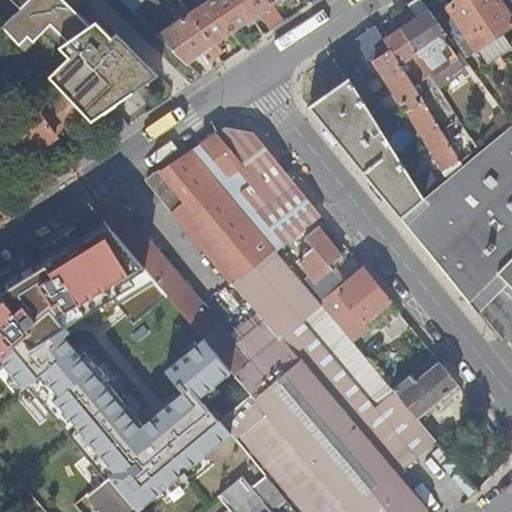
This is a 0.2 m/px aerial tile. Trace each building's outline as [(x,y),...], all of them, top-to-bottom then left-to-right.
[(79,19),(60,0),(29,0),(18,11),(1,27),(18,46),(28,37),(32,42),(51,24),(66,41),(59,47),(69,57),(48,77),(62,92),(85,117),(90,122),(158,75),(100,18),(89,27),(81,33),(73,25),(79,19)] [(7,0),(18,11),(29,0),(7,0)] [(122,0),(136,14),(149,0),(122,0)] [(219,42),(233,33),(209,0),(157,36),(168,45),(186,64),(212,47),(219,42)] [(209,0),(233,33),(253,19),(242,1),(241,0),(209,0)] [(260,15),(270,31),(284,22),(273,5),(269,0),(241,0),(242,1),(253,19),(260,15)] [(452,50),(447,45),(452,41),(422,0),(410,8),(419,21),(406,30),(397,35),(385,43),(401,67),(412,60),(415,64),(420,61),(417,57),(421,55),(437,81),(454,69),(452,53),(452,52),(452,50)] [(471,38),(481,53),(505,36),(511,31),(511,5),(506,10),(499,0),(467,0),(453,10),(468,33),(471,38)] [(89,27),(79,19),(73,25),(81,33),(89,27)] [(394,31),(397,35),(406,30),(403,25),(394,31)] [(408,114),(449,177),(464,165),(450,143),(401,67),(385,43),(375,28),(360,39),(372,57),(377,65),(403,107),(407,104),(412,111),(408,114)] [(511,53),(511,46),(505,36),(481,53),(490,69),(511,53)] [(28,37),(18,46),(23,51),(32,42),(28,37)] [(219,42),(212,47),(218,55),(224,51),(219,42)] [(370,69),(377,65),(372,57),(365,62),(370,69)] [(349,77),(309,105),(400,217),(424,198),(349,77)] [(36,108),(54,137),(85,117),(62,92),(36,108)] [(19,160),(54,137),(36,108),(33,104),(0,125),(0,166),(3,170),(19,160)] [(403,107),(408,114),(412,111),(407,104),(403,107)] [(511,106),(511,105),(503,111),(505,113),(511,122),(511,106)] [(498,119),(506,130),(511,125),(511,122),(505,113),(498,119)] [(101,128),(109,140),(128,127),(121,115),(101,128)] [(511,125),(506,130),(474,157),(464,165),(449,177),(424,198),(400,217),(469,302),(498,273),(507,283),(511,287),(511,125)] [(254,133),(224,128),(199,145),(191,150),(277,252),(321,215),(254,133)] [(461,136),(450,143),(464,165),(474,157),(461,136)] [(191,150),(146,181),(259,314),(280,338),(301,320),(321,304),(317,300),(309,290),(277,252),(191,150)] [(231,369),(252,395),(222,421),(302,511),(422,511),(426,508),(398,475),(414,462),(370,411),(369,410),(375,406),(301,320),(280,338),(259,314),(228,338),(205,311),(208,309),(115,200),(96,212),(231,369)] [(317,283),(328,274),(333,270),(330,266),(341,256),(317,227),(305,237),(313,248),(298,261),(298,263),(317,283)] [(330,266),(333,270),(344,260),(341,256),(330,266)] [(321,304),(359,349),(375,336),(369,328),(396,307),(362,264),(337,284),(317,300),(321,304)] [(478,313),(507,283),(498,273),(469,302),(478,313)] [(337,284),(328,274),(317,283),(309,290),(317,300),(337,284)] [(359,349),(321,304),(301,320),(375,406),(393,390),(392,389),(359,349)] [(416,417),(457,383),(434,355),(392,389),(393,390),(416,417)] [(416,417),(393,390),(375,406),(369,410),(370,411),(414,462),(437,442),(416,417)] [(461,391),(449,399),(458,416),(471,408),(461,391)] [(432,453),(470,498),(478,490),(441,446),(432,453)] [(285,500),(266,476),(252,488),(271,511),(285,500)] [(270,511),(241,477),(220,495),(234,511),(270,511)] [(87,499),(111,479),(109,478),(86,497),(87,499)] [(137,511),(111,479),(87,499),(98,511),(137,511)]
